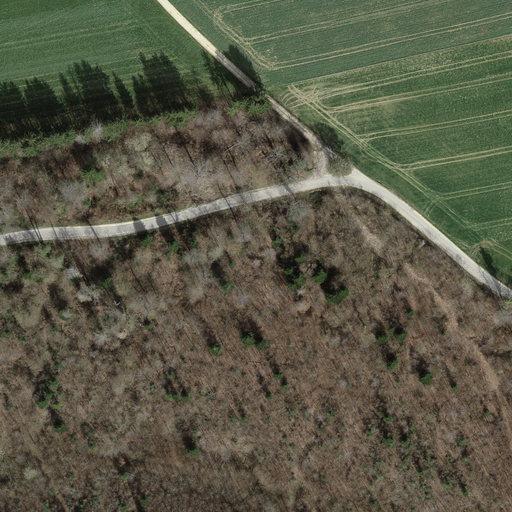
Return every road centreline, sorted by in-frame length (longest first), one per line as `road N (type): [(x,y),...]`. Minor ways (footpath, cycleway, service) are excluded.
road 1 (unclassified): [(314,182),(132,227),(0,239)]
road 2 (unclassified): [(320,146),(160,0)]
road 3 (unclassified): [(511,295),(365,181)]
